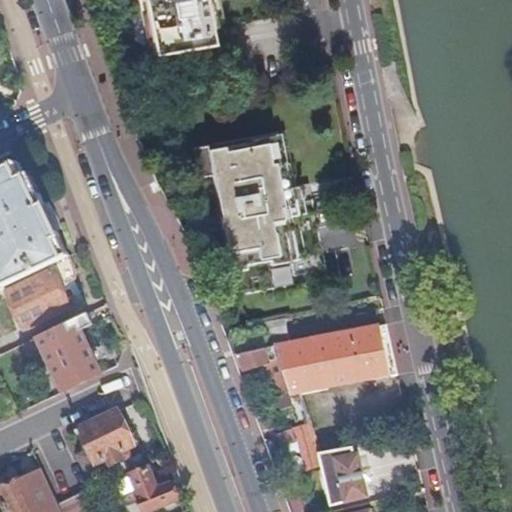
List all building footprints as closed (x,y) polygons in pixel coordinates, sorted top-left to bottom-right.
[(144,0),(155,57),(216,45),(213,31),(227,28),(222,0),(144,0)] [(286,130),(191,149),(196,180),(215,176),(239,297),(330,278),(314,199),(288,204),(285,189),(298,187),(286,130)] [(0,278),(4,288),(6,287),(70,257),(71,256),(47,204),(42,207),(28,176),(22,179),(15,166),(3,171),(1,168),(0,168),(0,268),(1,271),(0,271),(0,278)] [(311,184),(298,187),(285,189),(288,204),(314,199),(311,184)] [(70,257),(6,287),(27,330),(72,309),(62,287),(77,280),(72,269),(75,268),(70,257)] [(90,315),(25,346),(30,356),(45,349),(65,393),(103,375),(83,331),(95,325),(90,315)] [(261,326),(265,352),(276,350),(291,390),(294,398),(302,396),(400,377),(389,327),(293,346),(288,321),(261,326)] [(10,341),(0,346),(0,356),(0,357),(14,351),(10,341)] [(269,381),(274,397),(291,390),(276,350),(265,352),(240,357),(246,373),(251,386),(269,381)] [(9,389),(0,393),(0,410),(5,422),(21,414),(9,389)] [(277,405),(290,401),(295,400),(294,398),(291,390),(274,397),(277,405)] [(302,396),(294,398),(295,400),(290,401),(298,427),(310,423),(302,396)] [(268,434),(277,431),(272,416),(273,415),(271,408),(260,411),(268,434)] [(96,490),(150,464),(145,452),(126,461),(124,455),(138,448),(137,446),(141,444),(134,429),(129,431),(120,412),(80,430),(91,452),(98,467),(104,465),(107,471),(101,473),(90,478),(96,490)] [(307,472),(322,468),(320,458),(311,428),(291,434),(279,437),(283,449),(299,444),(307,472)] [(91,452),(80,456),(90,478),(101,473),(98,467),(91,452)] [(320,458),(322,468),(324,468),(324,471),(339,468),(348,505),(370,499),(360,456),(345,459),(343,453),(320,458)] [(160,490),(151,469),(133,476),(133,478),(124,482),(129,494),(138,490),(146,511),(153,511),(179,501),(174,485),(160,490)] [(62,511),(60,507),(43,471),(0,491),(0,496),(7,511),(62,511)] [(92,511),(84,495),(60,507),(62,511),(92,511)]
